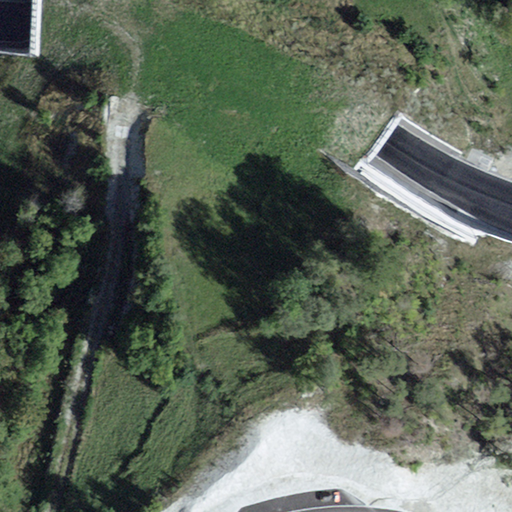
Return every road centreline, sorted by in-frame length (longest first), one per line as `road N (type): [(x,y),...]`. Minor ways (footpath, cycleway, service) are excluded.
road 1 (secondary): [(0,20),(126,30),(213,54),(511,205)]
road 2 (track): [(50,511),(115,250),(121,106)]
